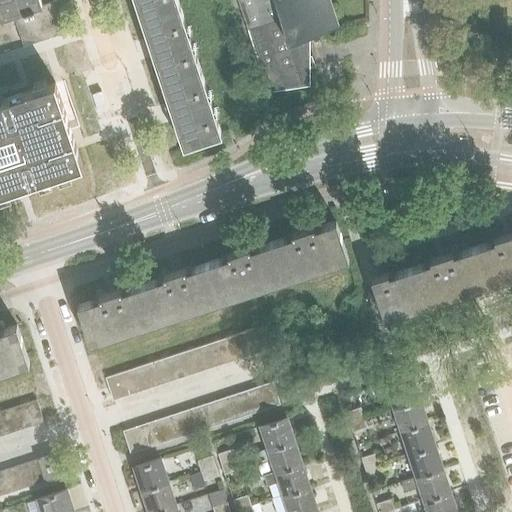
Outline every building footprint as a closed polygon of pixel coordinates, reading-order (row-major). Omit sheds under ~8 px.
[(0,0),(0,14),(38,2),(37,0),(0,0)] [(0,14),(0,21),(1,25),(4,24),(14,20),(22,44),(22,45),(67,30),(56,0),(52,0),(49,1),(49,0),(44,0),(38,2),(0,14)] [(132,0),(139,19),(178,6),(175,0),(132,0)] [(329,0),(237,0),(267,92),(309,85),(309,35),(338,26),(329,0)] [(183,19),(178,6),(139,19),(153,56),(161,83),(200,70),(183,19)] [(161,83),(182,147),(221,135),(200,70),(161,83)] [(56,90),(0,108),(0,201),(84,174),(56,90)] [(335,221),(269,242),(282,281),(348,259),(335,221)] [(511,233),(481,244),(494,283),(511,277),(511,233)] [(269,242),(205,263),(218,302),(282,281),(269,242)] [(481,244),(425,261),(438,301),(494,283),(481,244)] [(384,319),(438,301),(425,261),(370,278),(384,319)] [(205,263),(140,284),(153,323),(218,302),(205,263)] [(90,344),(153,323),(140,284),(77,305),(90,344)] [(0,329),(0,372),(28,364),(16,325),(0,329)] [(250,355),(261,351),(254,329),(242,332),(250,355)] [(231,336),(238,359),(250,355),(242,332),(231,336)] [(219,340),(227,362),(238,359),(231,336),(219,340)] [(208,344),(215,366),(227,362),(219,340),(208,344)] [(196,347),(204,370),(215,366),(208,344),(196,347)] [(185,351),(192,374),(204,370),(196,347),(185,351)] [(173,355),(181,377),(192,374),(185,351),(173,355)] [(162,359),(169,381),(181,377),(173,355),(162,359)] [(150,362),(157,385),(169,381),(162,359),(150,362)] [(139,366),(146,389),(157,385),(150,362),(139,366)] [(127,370),(134,392),(146,389),(139,366),(127,370)] [(115,374),(123,396),(134,392),(127,370),(115,374)] [(115,374),(104,377),(111,400),(123,396),(115,374)] [(385,383),(393,407),(418,399),(410,375),(385,383)] [(279,404),(278,402),(272,381),(260,385),(267,408),(279,404)] [(267,408),(260,385),(248,389),(256,412),(267,408)] [(256,412),(248,389),(237,393),(244,415),(256,412)] [(244,415),(237,393),(225,397),(233,419),(244,415)] [(233,419),(225,397),(214,400),(221,423),(233,419)] [(31,425),(42,422),(35,399),(24,403),(31,425)] [(393,407),(401,430),(425,422),(418,399),(393,407)] [(221,423),(214,400),(202,404),(209,427),(221,423)] [(31,425),(24,403),(12,406),(20,429),(31,425)] [(209,427),(202,404),(191,408),(198,431),(209,427)] [(20,429),(12,406),(1,410),(8,433),(20,429)] [(364,417),(360,407),(345,412),(348,422),(364,417)] [(198,431),(191,408),(179,412),(186,434),(198,431)] [(0,435),(8,433),(1,410),(0,410),(0,435)] [(186,434),(179,412),(167,416),(175,438),(186,434)] [(175,438),(167,416),(156,419),(163,442),(175,438)] [(259,425),(267,448),(293,440),(285,416),(259,425)] [(348,422),(351,432),(367,427),(364,417),(348,422)] [(163,442),(156,419),(144,423),(152,446),(163,442)] [(433,445),(425,422),(401,430),(408,453),(433,445)] [(152,446),(144,423),(133,427),(140,449),(152,446)] [(133,427),(122,430),(121,431),(129,453),(140,449),(133,427)] [(267,448),(275,471),(300,463),(293,440),(267,448)] [(441,468),(433,445),(408,453),(416,476),(441,468)] [(217,453),(221,463),(235,459),(232,449),(217,453)] [(43,480),(60,475),(53,453),(36,458),(36,459),(43,480)] [(364,467),(378,462),(375,453),(360,458),(364,467)] [(197,460),(200,470),(214,465),(211,455),(197,460)] [(133,466),(141,490),(167,482),(159,458),(133,466)] [(25,462),(33,484),(43,481),(43,480),(36,459),(25,462)] [(238,468),(235,459),(221,463),(224,473),(238,468)] [(14,466),(22,488),(33,484),(25,462),(14,466)] [(378,462),(364,467),(367,477),(382,472),(378,462)] [(278,481),(282,494),(308,486),(300,463),(275,471),(264,475),(267,484),(278,481)] [(214,465),(200,470),(203,480),(217,475),(214,465)] [(11,491),(22,488),(14,466),(3,469),(11,491)] [(420,487),(423,499),(448,491),(441,468),(416,476),(401,481),(405,492),(420,487)] [(0,470),(0,494),(0,495),(11,491),(3,469),(0,470)] [(141,490),(148,511),(151,511),(174,504),(167,482),(141,490)] [(305,511),(316,509),(308,486),(282,494),(288,511),(305,511)] [(72,511),(65,489),(36,498),(40,511),(72,511)] [(455,511),(448,491),(423,499),(427,511),(455,511)] [(250,505),(247,495),(232,500),(235,510),(250,505)] [(376,503),(378,511),(382,511),(394,508),(391,498),(376,503)] [(211,507),(213,511),(227,511),(229,511),(226,502),(211,507)]
